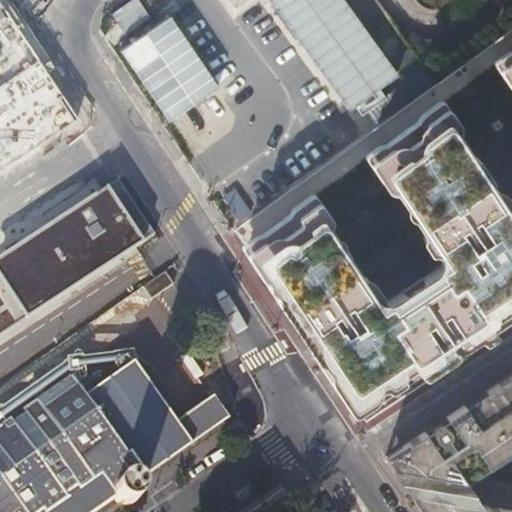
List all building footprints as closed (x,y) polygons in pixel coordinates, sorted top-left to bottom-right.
[(139,0),(131,0),(111,12),(126,37),(114,44),(149,101),(165,91),(157,78),(167,72),(165,69),(180,60),(171,46),(183,38),(168,14),(154,23),(139,0)] [(267,0),(351,130),(428,81),(376,0),(267,0)] [(248,242),(249,252),(358,416),(364,417),(511,318),(511,58),(507,63),(511,70),(511,210),(438,110),(376,153),(451,264),(381,308),(306,202),(248,242)] [(0,335),(152,236),(115,181),(0,256),(0,335)] [(170,284),(163,273),(140,290),(148,300),(170,284)] [(69,379),(0,426),(0,511),(94,511),(226,419),(210,397),(173,423),(129,364),(81,397),(69,379)] [(511,371),(385,456),(391,467),(467,479),(511,449),(511,371)] [(467,479),(391,467),(400,479),(406,489),(483,503),(473,489),(467,479)] [(421,511),(511,511),(511,508),(483,503),(406,489),(421,511)]
